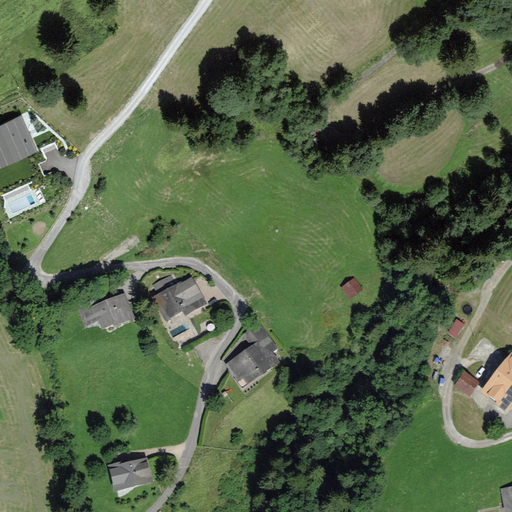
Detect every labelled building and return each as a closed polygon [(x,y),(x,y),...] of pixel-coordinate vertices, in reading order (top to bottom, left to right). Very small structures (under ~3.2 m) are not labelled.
[(19,121),(0,129),(0,159),(30,146),(19,121)] [(343,289),(350,298),(361,289),(354,280),(343,289)] [(203,304),(191,282),(158,300),(167,316),(183,308),(186,314),(203,304)] [(78,306),(83,319),(92,315),(94,319),(99,316),(103,326),(113,321),(115,325),(131,318),(123,298),(97,309),(93,300),(78,306)] [(464,325),(458,321),(450,334),(456,338),(464,325)] [(229,367),(242,384),(273,362),(269,356),(277,350),(259,325),(245,336),(255,349),(229,367)] [(505,406),(511,397),(511,360),(494,384),(489,380),(482,389),(505,406)] [(469,395),(477,382),(465,374),(457,387),(469,395)] [(124,486),(149,480),(145,463),(126,468),(125,464),(111,467),(115,485),(123,483),(124,486)]
